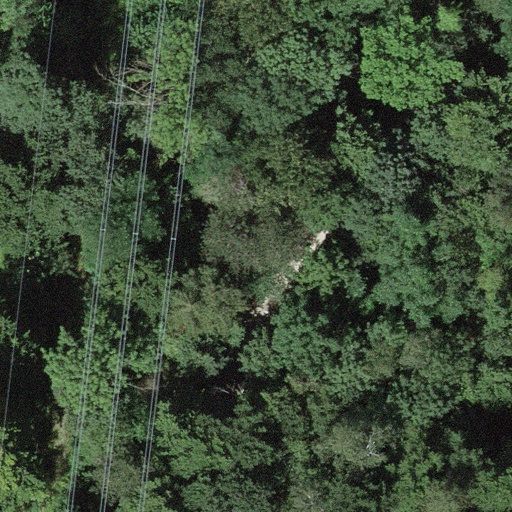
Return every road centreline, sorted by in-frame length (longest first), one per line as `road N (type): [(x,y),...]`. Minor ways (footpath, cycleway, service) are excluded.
road 1 (track): [(155,511),(270,307),(509,0)]
road 2 (track): [(122,0),(67,511)]
